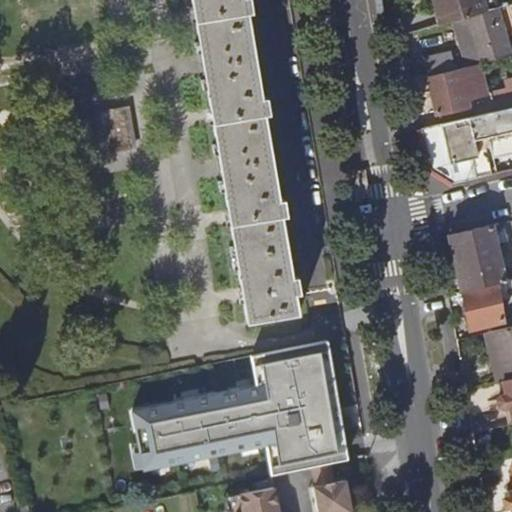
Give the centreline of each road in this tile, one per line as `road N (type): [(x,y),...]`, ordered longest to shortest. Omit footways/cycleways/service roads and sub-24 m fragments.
road 1 (tertiary): [(430,511),(383,222)]
road 2 (tertiary): [(383,222),(345,0)]
road 3 (residential): [(511,194),(383,222)]
